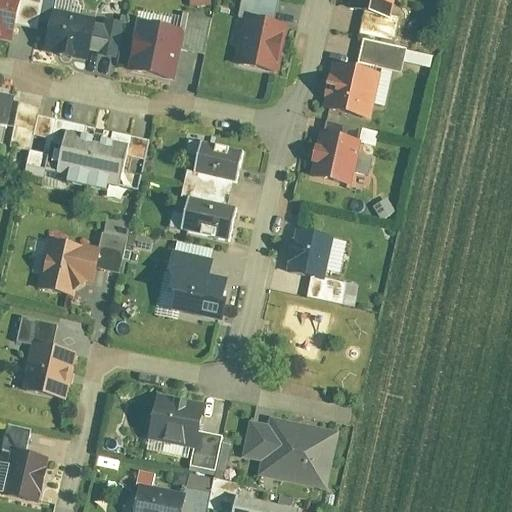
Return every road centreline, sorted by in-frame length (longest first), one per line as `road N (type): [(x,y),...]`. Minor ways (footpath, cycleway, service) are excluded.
road 1 (residential): [(286,136),(0,79)]
road 2 (residential): [(230,389),(112,364),(99,380),(70,511)]
road 3 (residential): [(286,136),(230,389)]
road 4 (residential): [(323,0),(286,136)]
road 5 (residential): [(230,389),(350,421)]
